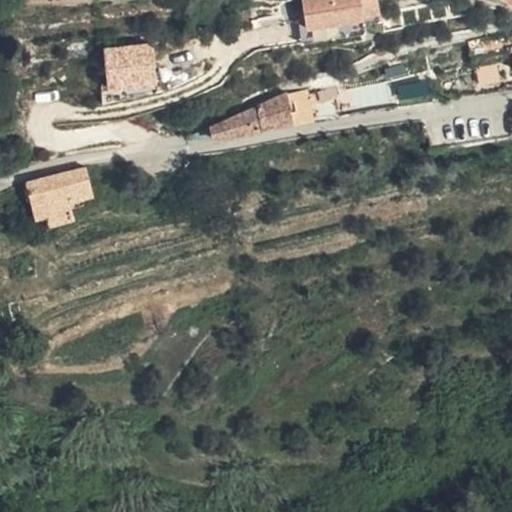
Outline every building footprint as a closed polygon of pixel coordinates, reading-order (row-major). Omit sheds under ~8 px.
[(300,0),(307,32),(380,16),(376,0),(300,0)] [(153,42),(102,47),(108,94),(158,88),(153,42)] [(302,97),(270,109),(277,129),(310,123),(302,97)] [(240,120),(225,126),(227,140),(278,131),(277,129),(270,109),(240,120)] [(63,178),(49,184),(57,219),(68,217),(71,225),(94,219),(90,201),(112,195),(105,168),(63,178)]
